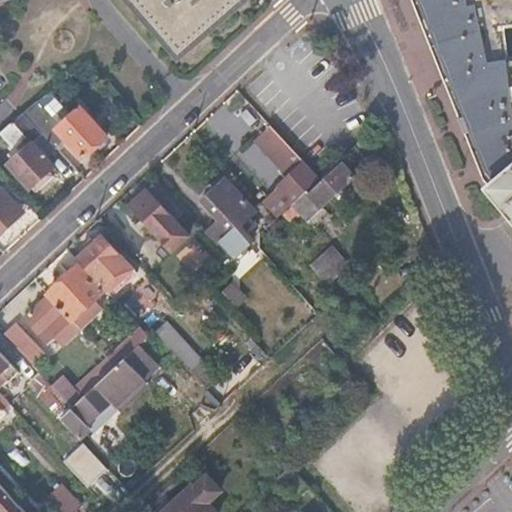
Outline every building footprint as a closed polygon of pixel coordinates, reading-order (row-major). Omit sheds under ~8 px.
[(140,0),(155,17),(151,20),(183,56),(246,0),(140,0)] [(511,0),(421,0),(487,171),(498,183),(511,171),(511,0)] [(50,94),(25,115),(42,134),(54,148),(66,138),(85,160),(107,141),(81,113),(72,120),(50,94)] [(25,115),(2,134),(19,155),(7,165),(30,192),(55,170),(32,142),(42,134),(25,115)] [(320,182),(286,145),(271,129),(256,143),(290,180),(280,189),(281,191),(264,208),(276,222),(283,216),(292,208),(320,182)] [(340,164),(320,182),(292,208),(313,230),(327,217),(320,210),(354,178),(340,164)] [(490,190),(511,215),(511,171),(498,183),(490,190)] [(223,181),(202,199),(222,222),(209,234),(234,261),(251,245),(253,244),(240,229),(256,214),(244,200),(243,201),(223,181)] [(151,188),(130,207),(171,254),(186,240),(154,204),(160,199),(151,188)] [(11,203),(4,195),(0,198),(0,239),(21,221),(13,212),(17,209),(12,203),(11,203)] [(17,209),(13,212),(21,221),(25,218),(17,209)] [(103,240),(77,263),(104,292),(123,275),(112,263),(119,258),(103,240)] [(347,266),(329,246),(310,264),(328,284),(347,266)] [(119,258),(112,263),(123,275),(129,269),(119,258)] [(47,297),(49,300),(81,335),(102,315),(92,305),(102,297),(78,269),(47,297)] [(49,300),(23,323),(55,358),(81,335),(49,300)] [(17,327),(5,339),(41,378),(55,366),(46,356),(44,357),(17,327)] [(0,375),(3,373),(11,382),(20,375),(0,353),(0,375)] [(115,371),(80,402),(71,411),(61,420),(80,441),(91,429),(94,432),(123,406),(121,405),(145,382),(126,361),(115,371)] [(115,371),(105,361),(71,392),(80,402),(115,371)] [(200,362),(189,373),(206,392),(218,381),(200,362)] [(41,378),(29,387),(61,420),(71,411),(51,388),(41,378)] [(60,379),(51,388),(71,411),(80,402),(71,392),(60,379)] [(150,387),(145,382),(121,405),(123,406),(126,410),(150,387)] [(126,410),(123,406),(94,432),(97,435),(126,410)] [(291,466),(278,477),(296,498),(309,486),(291,466)] [(221,511),(232,502),(205,473),(163,511),(221,511)] [(61,485),(45,500),(55,511),(75,511),(81,507),(61,485)] [(0,486),(0,511),(22,511),(23,511),(0,486)]
